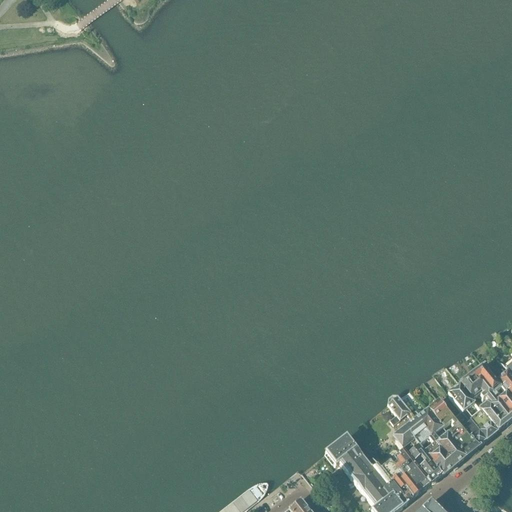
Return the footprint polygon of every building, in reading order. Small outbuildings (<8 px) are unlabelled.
[(511,380),(511,360),(503,367),(506,371),(505,371),(507,374),(511,380)] [(511,423),(511,422),(511,404),(495,383),(484,369),(474,377),(511,423)] [(511,380),(507,374),(495,383),(511,404),(511,380)] [(474,377),(460,388),(471,402),(480,394),(488,404),(478,411),(479,412),(497,434),(498,434),(498,433),(505,428),(506,427),(511,423),(474,377)] [(485,444),(497,434),(479,412),(471,419),(466,412),(474,406),(471,402),(460,388),(448,398),(461,415),(485,444)] [(412,417),(398,401),(397,399),(393,399),(388,402),(388,407),(391,412),(392,414),(393,414),(396,418),(390,423),(393,428),(406,417),(413,425),(395,439),(392,436),(388,439),(391,442),(392,441),(402,454),(410,448),(414,445),(419,452),(421,450),(419,448),(424,444),(426,446),(428,444),(431,448),(421,455),(440,479),(453,470),(412,417)] [(439,405),(428,414),(427,414),(441,431),(450,423),(453,426),(449,429),(451,431),(445,436),(465,460),(477,450),(469,440),(468,441),(453,422),(439,405)] [(453,470),(465,460),(445,436),(435,444),(432,440),(435,438),(434,436),(441,431),(427,414),(420,420),(415,414),(412,417),(453,470)] [(477,450),(485,444),(461,415),(453,422),(468,441),(469,440),(477,450)] [(399,511),(400,511),(401,511),(401,510),(406,507),(407,506),(407,507),(407,506),(406,504),(390,485),(385,489),(382,486),(387,482),(380,473),(372,463),(367,467),(347,441),(346,439),(345,441),(327,455),(325,456),(326,457),(334,467),(334,468),(335,469),(337,468),(339,466),(351,481),(350,481),(351,482),(352,482),(362,495),(362,496),(363,497),(369,504),(375,511),(374,511),(399,511)] [(429,488),(440,479),(421,455),(419,452),(414,445),(410,448),(413,453),(406,459),(429,488)] [(406,459),(403,455),(393,462),(396,466),(392,469),(390,465),(380,473),(387,482),(390,485),(406,504),(407,506),(429,489),(429,488),(406,459)] [(300,503),(288,511),(306,511),(301,504),(300,503)]
